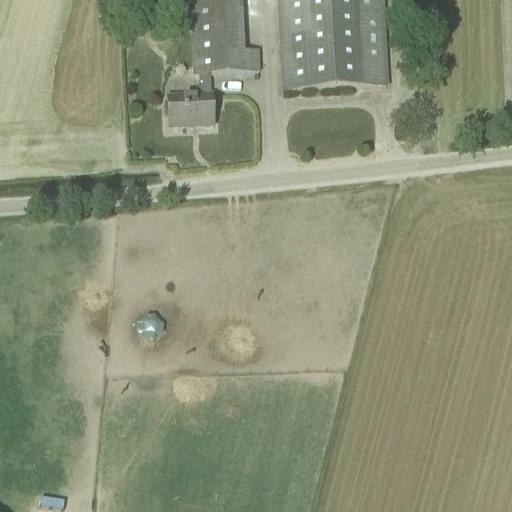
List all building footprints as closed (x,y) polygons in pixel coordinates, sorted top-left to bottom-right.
[(224,10),(223,0),(190,0),(191,12),(224,10)] [(278,0),(283,95),(385,90),(381,0),(278,0)] [(194,80),(198,79),(209,79),(258,76),(257,55),(243,56),(193,59),(194,80)] [(209,79),(198,79),(199,99),(167,101),(168,132),(191,131),(191,129),(197,129),(197,130),(213,130),(211,99),(210,99),(209,79)] [(39,502),(38,511),(44,511),(61,511),(63,506),(39,502)]
